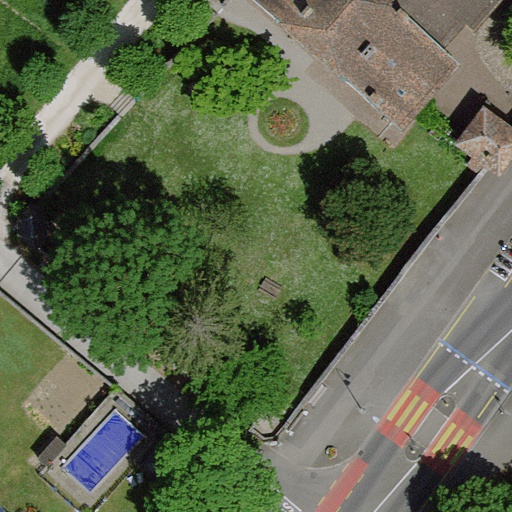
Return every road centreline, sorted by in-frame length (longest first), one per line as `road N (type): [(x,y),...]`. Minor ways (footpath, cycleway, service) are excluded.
road 1 (residential): [(306,511),(0,259)]
road 2 (tertiary): [(511,326),(370,511)]
